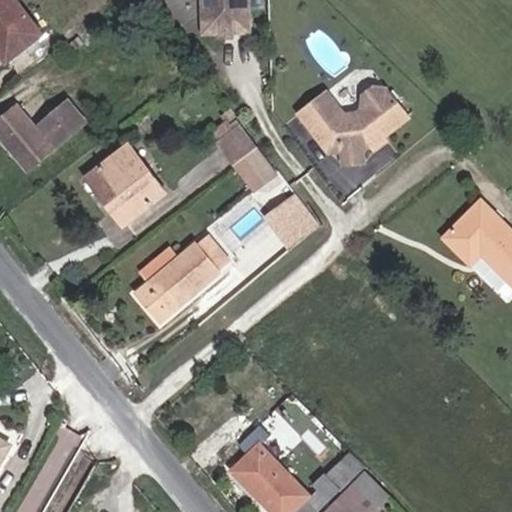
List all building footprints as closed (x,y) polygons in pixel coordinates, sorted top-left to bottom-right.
[(40,31),(16,0),(0,0),(0,56),(2,60),(40,31)] [(247,0),(210,0),(200,9),(204,34),(233,31),(250,30),(247,0)] [(233,31),(223,32),(224,41),(234,40),(233,31)] [(381,95),(367,95),(359,103),(358,116),(352,120),(338,117),(320,94),(290,117),(321,154),(338,153),(339,166),(359,166),(360,153),(368,154),(369,142),(381,143),(406,124),(381,95)] [(15,103),(0,114),(0,137),(24,170),(85,122),(67,98),(32,125),(15,103)] [(212,142),(230,164),(257,143),(240,121),(212,142)] [(369,142),(368,154),(372,160),(385,150),(381,143),(369,142)] [(257,143),(230,164),(250,189),(276,169),(257,143)] [(163,192),(128,145),(85,177),(121,224),(163,192)] [(262,215),(289,248),(321,223),(294,190),(262,215)] [(511,233),(479,201),(444,236),(506,297),(511,291),(511,233)] [(193,240),(176,254),(144,281),(132,291),(157,323),(219,273),(193,240)] [(144,281),(176,254),(168,245),(136,271),(144,281)] [(237,444),(245,453),(258,442),(249,432),(237,444)] [(0,439),(0,465),(11,446),(0,439)] [(265,511),(293,511),(312,495),(258,442),(245,453),(226,471),(265,511)] [(319,476),(334,491),(359,467),(344,451),(319,476)] [(340,497),(354,511),(370,511),(386,495),(365,473),(340,497)] [(312,511),(334,491),(319,476),(311,483),(317,489),(312,495),(293,511),(312,511)] [(354,511),(340,497),(323,511),(354,511)]
